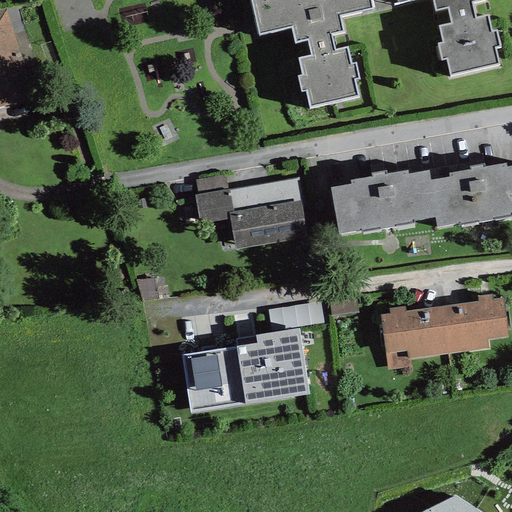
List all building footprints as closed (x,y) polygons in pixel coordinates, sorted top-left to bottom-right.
[(251,0),(259,36),(291,28),(294,43),(307,41),(311,55),(298,58),(302,75),(297,76),(301,92),(306,91),(310,108),(358,97),(354,80),(358,79),(355,63),(351,64),(347,47),(334,50),(330,35),(343,32),(339,17),(372,9),(370,0),(251,0)] [(398,0),(400,3),(414,0),(432,0),(435,11),(447,8),(451,23),(438,26),(442,43),(438,44),(441,60),(446,59),(450,76),(499,65),(495,47),(499,46),(495,31),(491,32),(487,15),(474,18),(470,3),(481,0),(398,0)] [(7,6),(0,8),(0,105),(34,95),(7,6)] [(470,170),(448,173),(449,177),(430,181),(437,216),(433,217),(436,229),(511,214),(511,165),(505,167),(505,164),(484,167),(484,163),(469,166),(470,170)] [(433,217),(437,216),(430,181),(429,171),(407,174),(406,171),(386,175),(385,171),(371,173),(371,177),(350,181),(351,185),(330,188),(339,235),(433,217)] [(197,196),(228,190),(225,174),(194,180),(197,196)] [(197,196),(194,196),(199,225),(230,220),(235,249),(307,238),(298,178),(228,190),(197,196)] [(135,281),(142,302),(156,299),(153,279),(135,281)] [(477,303),(492,300),(491,294),(476,296),(477,303)] [(329,303),(331,316),(358,312),(356,299),(329,303)] [(442,307),(448,353),(488,348),(487,340),(507,337),(502,299),(492,300),(477,303),(442,307)] [(320,302),(268,310),(271,331),(324,323),(320,302)] [(388,308),(389,314),(405,312),(404,306),(388,308)] [(448,353),(442,307),(405,312),(389,314),(380,316),(387,369),(411,366),(410,358),(448,353)] [(236,346),(181,355),(190,414),(309,394),(298,329),(235,339),(236,346)] [(510,511),(461,485),(401,506),(399,511),(510,511)]
